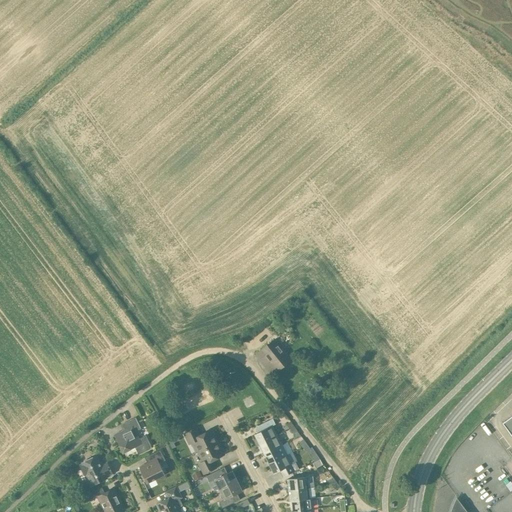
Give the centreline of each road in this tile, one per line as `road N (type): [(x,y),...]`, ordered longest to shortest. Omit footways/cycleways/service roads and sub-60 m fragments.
road 1 (residential): [(374,511),(261,376),(222,351),(187,359),(98,424)]
road 2 (secondary): [(415,511),(434,446),(511,360)]
